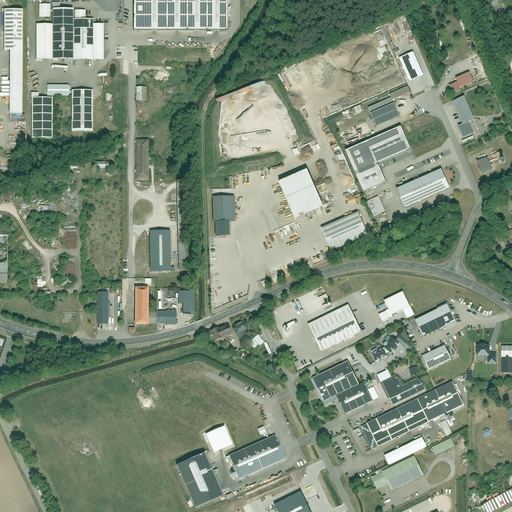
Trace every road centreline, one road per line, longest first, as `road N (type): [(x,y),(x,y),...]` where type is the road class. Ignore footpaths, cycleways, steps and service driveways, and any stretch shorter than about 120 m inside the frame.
road 1 (unknown): [(122,342),(113,6)]
road 2 (tertiary): [(250,304),(188,329),(124,342),(15,328)]
road 3 (unclassified): [(351,511),(250,304)]
road 4 (tertiary): [(449,273),(363,263),(250,304)]
